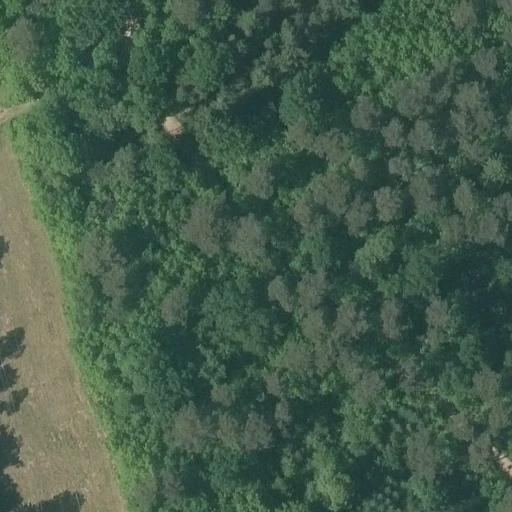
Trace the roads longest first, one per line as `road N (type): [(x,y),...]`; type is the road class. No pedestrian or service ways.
road 1 (track): [(171,142),(324,317),(383,357),(511,475)]
road 2 (track): [(171,142),(452,37),(511,53)]
